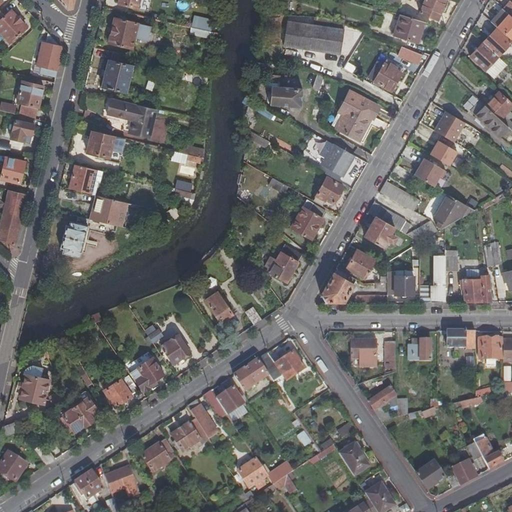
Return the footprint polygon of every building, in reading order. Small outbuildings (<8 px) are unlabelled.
[(60,0),(69,9),(73,8),(75,0),(60,0)] [(119,0),(119,4),(149,11),(151,0),(119,0)] [(188,9),(187,0),(176,0),(177,10),(188,9)] [(425,0),(420,14),(436,20),(444,0),(425,0)] [(206,13),(217,16),(219,6),(211,4),(208,3),(208,4),(206,13)] [(511,17),(504,10),(503,9),(491,22),(511,40),(511,17)] [(1,10),(0,10),(0,30),(10,42),(27,27),(11,10),(5,15),(1,10)] [(392,36),(417,43),(423,22),(399,15),(392,36)] [(138,24),(115,19),(109,43),(132,48),(135,37),(149,40),(152,28),(138,24)] [(199,21),(198,24),(191,22),(190,28),(211,33),(213,24),(199,21)] [(284,22),(280,47),(306,50),(307,45),(342,50),(344,44),(349,45),(352,31),(284,22)] [(187,27),(174,24),(173,30),(186,33),(187,27)] [(190,28),(187,27),(186,33),(185,34),(217,42),(218,35),(211,33),(190,28)] [(483,43),(498,57),(511,43),(496,30),(483,43)] [(61,45),(50,33),(48,39),(47,42),(52,44),(61,45)] [(63,52),(61,45),(52,44),(47,42),(43,42),(38,65),(45,67),(43,74),(56,77),(59,66),(63,52)] [(498,57),(483,43),(469,57),(492,79),(506,65),(498,57)] [(415,66),(420,55),(404,48),(400,59),(415,66)] [(135,58),(114,53),(112,61),(110,61),(103,87),(127,93),(135,58)] [(391,65),(390,68),(378,62),(369,79),(374,82),(372,85),(379,89),(380,86),(391,92),(401,74),(394,70),(396,68),(391,65)] [(205,75),(195,72),(193,80),(202,82),(205,75)] [(263,87),(267,87),(273,87),(274,76),(264,76),(263,87)] [(309,89),(316,92),(320,78),(314,76),(309,89)] [(22,82),(17,102),(22,103),(19,115),(35,119),(43,86),(22,82)] [(298,88),(273,87),(267,87),(266,104),(297,106),(298,88)] [(336,111),(328,124),(333,127),(357,140),(370,117),(373,118),(378,109),(346,92),(336,111)] [(511,107),(511,106),(498,93),(486,106),(500,120),(504,115),(508,119),(511,115),(508,111),(511,107)] [(131,132),(150,137),(157,109),(137,105),(111,98),(107,114),(125,118),(134,120),(131,132)] [(0,100),(0,110),(14,114),(16,104),(0,100)] [(498,139),(501,136),(509,128),(500,120),(486,106),(480,101),(469,112),(498,139)] [(443,119),(435,131),(453,142),(464,123),(446,112),(442,119),(443,119)] [(26,134),(32,135),(35,119),(19,115),(17,115),(11,138),(24,142),(26,134)] [(260,120),(254,130),(276,143),(282,132),(260,120)] [(511,130),(509,128),(501,136),(511,146),(511,130)] [(123,139),(91,131),(86,154),(108,159),(109,153),(119,155),(123,139)] [(255,141),(266,148),(270,142),(258,135),(255,141)] [(438,140),(430,154),(449,165),(457,152),(438,140)] [(325,159),(334,144),(327,141),(319,155),(325,159)] [(342,176),(353,156),(334,144),(325,159),(322,165),(342,176)] [(201,164),(201,158),(187,155),(186,160),(201,164)] [(20,184),(26,162),(6,157),(1,179),(20,184)] [(419,165),(420,165),(414,175),(434,187),(439,177),(441,178),(446,171),(423,158),(419,165)] [(96,169),(75,164),(69,189),(90,194),(96,169)] [(511,172),(500,164),(497,170),(510,179),(511,175),(511,172)] [(102,171),(96,169),(90,194),(94,195),(96,186),(98,186),(102,171)] [(267,184),(283,194),(288,187),(265,173),(263,176),(270,180),(267,184)] [(334,204),(344,188),(327,178),(316,197),(328,204),(330,202),(334,204)] [(386,181),(380,192),(414,211),(419,200),(387,180),(386,181)] [(199,185),(191,184),(190,192),(198,194),(199,185)] [(0,241),(2,243),(8,249),(15,248),(21,221),(28,195),(11,191),(0,231),(0,241)] [(444,227),(473,210),(448,195),(434,219),(439,222),(437,227),(441,229),(444,227)] [(125,214),(129,215),(132,204),(104,198),(98,196),(91,221),(118,228),(122,229),(125,214)] [(320,218),(324,210),(307,201),(291,230),(310,240),(323,220),(320,218)] [(374,202),(368,213),(375,217),(394,228),(405,234),(410,226),(404,223),(406,220),(374,202)] [(393,244),(396,240),(397,238),(391,234),(394,228),(375,217),(364,236),(384,247),(387,240),(393,244)] [(70,227),(67,226),(63,239),(84,244),(87,231),(111,237),(113,233),(117,234),(118,228),(91,221),(79,218),(77,224),(71,223),(70,227)] [(438,231),(431,221),(407,235),(419,242),(423,240),(438,231)] [(240,244),(231,234),(228,236),(237,246),(240,244)] [(84,244),(63,239),(60,250),(64,251),(63,255),(80,260),(84,244)] [(434,285),(423,285),(423,240),(419,242),(419,259),(420,302),(430,302),(434,302),(434,285)] [(285,245),(281,253),(298,262),(302,255),(285,245)] [(444,245),(434,245),(434,254),(444,255),(444,245)] [(347,268),(364,278),(374,260),(357,250),(347,268)] [(501,263),(498,250),(491,251),(493,264),(501,263)] [(485,252),(487,266),(493,264),(491,251),(485,252)] [(273,266),(269,273),(286,283),(298,262),(281,253),(277,259),(272,257),(269,263),(273,266)] [(444,301),(444,255),(434,254),(434,285),(434,302),(444,301)] [(508,279),(511,290),(511,289),(511,270),(503,273),(505,280),(508,279)] [(480,274),(480,271),(466,272),(467,279),(463,279),(466,301),(483,301),(480,274)] [(327,284),(320,296),(324,302),(342,302),(353,285),(333,273),(327,284)] [(490,294),(488,273),(480,274),(483,301),(491,301),(491,296),(493,296),(492,293),(490,294)] [(388,283),(388,295),(413,294),(413,276),(387,276),(388,283)] [(207,287),(216,285),(214,277),(205,279),(207,287)] [(231,314),(217,293),(205,300),(220,322),(231,314)] [(388,300),(388,298),(384,298),(381,294),(358,295),(355,298),(354,302),(359,302),(388,302),(388,300)] [(252,307),(245,312),(254,326),(261,321),(252,307)] [(152,343),(162,336),(158,329),(147,336),(152,343)] [(446,349),(475,348),(475,331),(456,331),(446,331),(446,349)] [(189,353),(178,335),(161,346),(172,364),(189,353)] [(503,359),(502,338),(478,339),(479,360),(503,359)] [(503,359),(503,362),(511,361),(511,338),(502,338),(503,359)] [(430,339),(419,339),(419,344),(407,344),(408,356),(420,356),(419,361),(430,361),(430,339)] [(375,368),(375,340),(349,341),(349,359),(357,359),(357,368),(375,368)] [(384,343),(384,360),(387,360),(389,360),(389,366),(395,366),(394,342),(384,343)] [(268,375),(272,382),(282,376),(274,364),(266,352),(257,359),(268,375)] [(274,364),(282,376),(285,381),(304,368),(293,352),(274,364)] [(114,361),(121,371),(125,368),(119,358),(114,361)] [(132,379),(142,393),(150,387),(149,384),(162,375),(151,359),(137,368),(141,373),(132,379)] [(244,392),(268,375),(257,359),(244,367),(232,375),(244,392)] [(21,390),(19,398),(43,405),(49,381),(38,378),(40,370),(30,367),(27,370),(24,373),(23,374),(25,375),(23,384),(21,390)] [(114,407),(138,391),(127,374),(103,389),(114,407)] [(511,382),(502,382),(502,391),(511,391),(511,382)] [(218,404),(225,415),(243,403),(230,384),(213,396),(218,404)] [(391,413),(384,415),(378,405),(386,400),(395,393),(389,385),(367,402),(368,404),(380,422),(391,419),(391,413)] [(499,392),(498,386),(475,391),(475,398),(480,397),(499,392)] [(282,397),(276,387),(272,390),(278,399),(282,397)] [(218,404),(213,396),(209,391),(202,396),(211,409),(218,404)] [(395,399),(395,393),(386,400),(386,407),(395,407),(395,399)] [(66,403),(63,396),(50,401),(52,408),(66,403)] [(469,403),(470,405),(482,402),(480,397),(475,398),(454,403),(455,407),(469,403)] [(88,398),(61,415),(62,417),(72,432),(73,433),(93,420),(89,414),(96,410),(88,398)] [(406,416),(406,399),(395,399),(395,407),(395,418),(406,416)] [(433,409),(438,408),(438,399),(429,399),(429,410),(433,409)] [(207,438),(209,441),(218,435),(194,401),(185,407),(194,419),(207,438)] [(421,412),(424,417),(435,415),(433,409),(429,410),(421,412)] [(72,432),(62,417),(60,419),(69,433),(72,432)] [(207,438),(194,419),(170,435),(174,441),(171,443),(174,447),(177,445),(181,451),(198,440),(200,443),(207,438)] [(3,427),(0,437),(0,438),(21,431),(15,422),(3,427)] [(322,450),(331,444),(355,429),(352,424),(319,446),(322,450)] [(303,447),(311,442),(303,430),(295,435),(303,447)] [(492,456),(481,436),(472,440),(474,444),(481,457),(488,471),(495,467),(502,463),(497,454),(492,456)] [(172,451),(164,439),(139,456),(151,473),(171,459),(168,454),(172,451)] [(43,442),(33,448),(45,466),(55,460),(43,442)] [(313,464),(335,450),(331,444),(322,450),(320,452),(309,459),(313,464)] [(368,466),(353,444),(338,454),(352,476),(368,466)] [(467,448),(473,461),(481,457),(474,444),(467,448)] [(0,471),(15,482),(27,464),(8,452),(0,463),(0,471)] [(267,475),(255,458),(237,471),(249,488),(255,484),(258,489),(265,484),(262,479),(267,475)] [(451,469),(453,474),(460,486),(476,477),(467,461),(451,469)] [(445,478),(434,462),(416,475),(427,490),(445,478)] [(138,493),(128,467),(104,477),(110,493),(124,488),(128,497),(138,493)] [(82,477),(94,494),(101,489),(90,472),(82,477)] [(298,492),(290,480),(286,474),(273,483),(278,490),(285,486),(292,497),(298,492)] [(460,486),(453,474),(447,477),(447,480),(452,490),(460,486)] [(83,501),(94,494),(82,477),(75,482),(74,482),(83,501)] [(246,490),(239,480),(236,482),(243,492),(246,490)] [(381,511),(393,505),(379,483),(363,493),(365,496),(368,501),(375,511),(381,511)] [(502,487),(511,509),(511,508),(511,489),(509,484),(505,486),(502,487)] [(152,502),(158,498),(150,486),(144,490),(152,502)] [(114,511),(118,511),(113,498),(106,501),(110,511),(114,511)] [(375,511),(368,501),(351,511),(375,511)]
